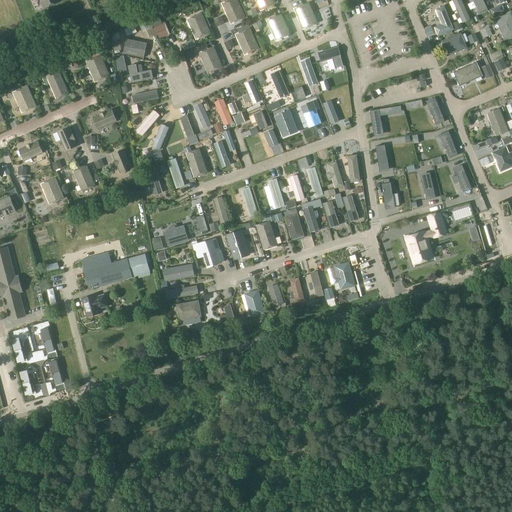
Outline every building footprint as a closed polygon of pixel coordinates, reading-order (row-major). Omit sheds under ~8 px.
[(40,0),(44,8),(60,1),(59,0),(40,0)] [(237,0),(223,0),(222,1),(231,22),(245,16),(237,0)] [(273,0),(256,0),(260,9),(274,3),(273,0)] [(461,0),(452,0),(462,21),(469,18),(461,0)] [(482,0),(473,0),(479,13),(487,10),(482,0)] [(290,10),(297,26),(300,24),(303,29),(313,25),(303,4),(290,10)] [(442,5),(434,8),(441,23),(433,26),(437,34),(452,27),(442,5)] [(254,8),(247,11),(250,18),(257,15),(254,8)] [(201,11),(187,17),(196,38),(210,32),(201,11)] [(511,17),(509,11),(494,17),(504,39),(511,34),(511,17)] [(281,12),(267,18),(276,39),(290,34),(281,12)] [(158,15),(150,18),(153,27),(162,23),(158,15)] [(221,16),(214,19),(217,26),(224,23),(221,16)] [(149,20),(139,24),(142,31),(152,27),(149,20)] [(162,23),(153,27),(157,37),(169,33),(165,22),(162,23)] [(134,24),(124,28),(127,35),(137,31),(134,24)] [(250,26),(236,32),(245,54),(259,48),(250,26)] [(152,27),(142,31),(145,38),(155,34),(152,27)] [(460,32),(440,40),(446,55),(466,47),(460,32)] [(465,36),(469,44),(476,41),(472,33),(465,36)] [(147,42),(126,37),(123,52),(143,57),(147,42)] [(119,40),(111,42),(113,50),(121,49),(119,40)] [(213,44),(199,50),(208,71),(222,66),(213,44)] [(338,45),(318,50),(320,61),(341,55),(338,45)] [(100,54),(86,59),(95,81),(109,75),(100,54)] [(123,55),(115,56),(119,73),(127,72),(123,55)] [(301,61),(309,85),(318,82),(309,58),(301,61)] [(475,61),(452,70),(459,85),(481,75),(475,61)] [(59,68),(45,74),(55,98),(69,92),(59,68)] [(151,69),(130,73),(132,82),(153,77),(151,69)] [(270,73),(281,97),(289,93),(278,70),(270,73)] [(244,82),(253,104),(261,100),(252,79),(244,82)] [(27,85),(13,90),(22,112),(36,106),(27,85)] [(157,89),(132,94),(134,103),(159,97),(157,89)] [(214,101),(224,125),(232,121),(222,98),(214,101)] [(323,102),(331,123),(340,120),(331,99),(323,102)] [(300,105),(309,127),(322,122),(313,100),(300,105)] [(193,105),(203,129),(211,125),(201,101),(193,105)] [(436,101),(429,104),(435,120),(442,118),(436,101)] [(112,109),(92,117),(97,130),(117,121),(112,109)] [(153,109),(135,129),(142,135),(160,114),(153,109)] [(274,115),(283,136),(298,131),(290,109),(274,115)] [(487,113),(495,134),(506,130),(498,109),(487,113)] [(379,111),(370,113),(374,135),(384,133),(379,111)] [(161,122),(151,147),(159,150),(169,125),(161,122)] [(69,127),(57,132),(65,152),(77,146),(69,127)] [(442,140),(440,141),(443,149),(445,148),(448,155),(455,152),(448,132),(441,135),(442,140)] [(93,135),(84,137),(85,144),(94,143),(93,135)] [(213,143),(222,167),(230,164),(222,140),(213,143)] [(38,141),(18,149),(24,162),(43,153),(38,141)] [(511,160),(505,145),(491,152),(499,171),(511,165),(511,160)] [(186,152),(194,176),(207,172),(199,147),(186,152)] [(124,149),(112,154),(120,174),(132,168),(124,149)] [(385,149),(376,150),(380,171),(388,170),(385,149)] [(347,155),(351,182),(360,180),(357,154),(347,155)] [(167,160),(176,188),(184,185),(175,158),(167,160)] [(328,163),(336,187),(344,185),(336,161),(328,163)] [(88,164),(73,170),(82,191),(97,184),(88,164)] [(458,176),(454,177),(456,183),(460,181),(463,191),(470,188),(463,164),(455,167),(458,176)] [(25,179),(22,166),(16,168),(18,180),(25,179)] [(307,169),(315,196),(323,194),(314,166),(307,169)] [(146,170),(154,194),(162,192),(154,167),(146,170)] [(290,176),(297,201),(304,198),(297,174),(290,176)] [(429,174),(421,176),(426,198),(434,197),(429,174)] [(56,176),(41,183),(49,203),(64,197),(56,176)] [(268,180),(277,208),(284,205),(276,178),(268,180)] [(390,183),(381,185),(385,207),(394,206),(390,183)] [(242,188),(250,216),(258,213),(249,186),(242,188)] [(240,188),(233,190),(240,215),(246,213),(240,188)] [(21,199),(32,197),(30,191),(20,193),(21,199)] [(343,197),(350,221),(358,219),(350,194),(343,197)] [(9,196),(0,199),(0,217),(16,211),(9,196)] [(213,198),(220,222),(228,220),(221,196),(213,198)] [(293,197),(284,200),(286,206),(295,203),(293,197)] [(320,198),(302,204),(304,210),(322,205),(320,198)] [(200,200),(192,202),(199,230),(207,228),(200,200)] [(322,203),(330,227),(339,225),(331,200),(322,203)] [(69,222),(72,231),(121,215),(119,206),(69,222)] [(305,210),(311,232),(319,229),(313,208),(305,210)] [(285,216),(292,239),(304,235),(297,213),(285,216)] [(446,233),(439,213),(428,217),(432,230),(425,233),(425,231),(405,238),(414,264),(433,258),(427,239),(434,236),(434,237),(446,233)] [(273,214),(265,216),(267,222),(275,220),(273,214)] [(257,226),(264,251),(277,247),(270,222),(257,226)] [(484,223),(480,224),(485,243),(489,242),(484,223)] [(163,230),(168,245),(186,240),(182,224),(163,230)] [(226,234),(234,259),(249,254),(241,229),(226,234)] [(447,236),(435,240),(439,251),(451,247),(447,236)] [(161,237),(152,239),(154,250),(163,248),(161,237)] [(203,255),(207,267),(220,263),(212,238),(191,245),(196,258),(203,255)] [(62,244),(51,248),(56,261),(66,258),(62,244)] [(16,275),(8,246),(0,248),(0,293),(1,297),(5,296),(10,319),(25,315),(19,291),(23,290),(19,275),(16,275)] [(355,249),(355,256),(367,256),(367,248),(355,249)] [(149,272),(147,263),(150,262),(148,254),(103,266),(101,260),(83,265),(89,288),(149,272)] [(164,281),(194,275),(192,263),(162,268),(164,281)] [(317,271),(307,274),(313,296),(323,294),(317,271)] [(295,299),(304,297),(299,277),(290,279),(295,299)] [(274,306),(284,303),(278,283),(268,286),(274,306)] [(196,284),(172,285),(172,295),(197,294),(196,284)] [(251,317),(265,313),(258,289),(244,293),(251,317)] [(108,305),(105,295),(95,298),(94,295),(82,299),(87,317),(100,313),(99,308),(108,305)] [(178,320),(201,316),(198,299),(176,304),(178,320)] [(223,303),(224,312),(231,311),(231,302),(223,303)]
